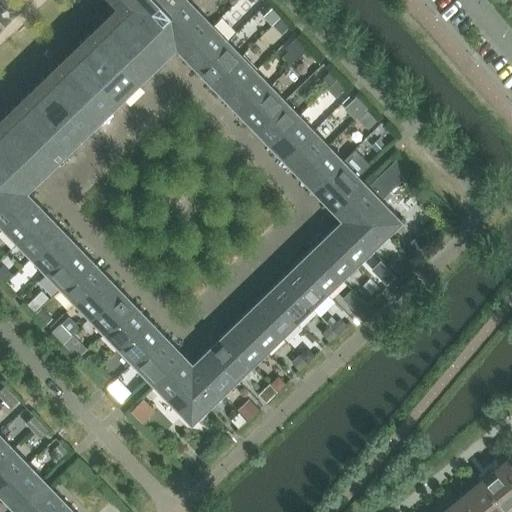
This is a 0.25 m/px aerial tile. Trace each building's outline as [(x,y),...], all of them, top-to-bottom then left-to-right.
[(0,0),(0,511),(77,511),(50,484),(44,478),(0,431),(0,226),(147,379),(153,385),(191,424),(312,307),(321,315),(335,302),(327,293),(403,220),(365,181),(361,177),(359,175),(369,165),(354,149),(344,159),(190,0),(0,0)] [(273,24),(279,17),(273,10),(266,17),(273,24)] [(288,26),(279,17),(273,24),(272,24),(280,33),(288,26)] [(290,65),(295,60),(307,48),(297,38),(285,49),(288,52),(283,58),(290,65)] [(330,86),(338,78),(332,72),(321,82),(328,89),(330,86)] [(347,87),(338,78),(330,86),(338,95),(347,87)] [(352,104),(355,108),(349,113),(354,119),(367,108),(358,98),(352,104)] [(367,109),(359,116),(357,118),(368,129),(377,120),(367,109)] [(387,130),(380,137),(385,143),(392,136),(387,130)] [(386,144),(380,137),(373,144),(379,151),(386,144)] [(409,171),(396,158),(371,183),(383,196),(409,171)] [(417,256),(428,246),(418,237),(408,247),(417,256)] [(407,265),(402,260),(392,269),(397,275),(407,265)] [(0,277),(6,283),(14,275),(3,265),(0,268),(0,277)] [(22,287),(13,277),(6,284),(15,293),(22,287)] [(370,279),(363,286),(371,294),(378,287),(370,279)] [(41,304),(33,296),(26,302),(34,311),(41,304)] [(357,314),(366,305),(359,298),(350,307),(357,314)] [(42,307),(35,314),(46,325),(53,318),(42,307)] [(340,319),(331,327),(336,333),(345,325),(340,319)] [(63,343),(71,335),(60,323),(52,331),(63,343)] [(321,332),(329,340),(336,333),(331,327),(329,325),(321,332)] [(72,352),(79,346),(70,337),(63,343),(72,352)] [(306,349),(300,355),(306,362),(313,356),(306,349)] [(90,354),(82,361),(92,372),(100,364),(90,354)] [(291,361),(299,369),(306,362),(300,355),(298,354),(291,361)] [(100,364),(92,372),(103,383),(111,375),(100,364)] [(276,392),(284,385),(279,380),(271,387),(276,392)] [(270,399),(276,392),(271,387),(269,384),(262,391),(270,399)] [(11,393),(4,386),(0,389),(0,396),(4,400),(11,393)] [(115,386),(108,392),(119,403),(120,403),(126,397),(115,386)] [(11,407),(18,400),(11,393),(4,400),(11,407)] [(129,412),(141,424),(154,411),(142,399),(129,412)] [(247,421),(258,410),(250,401),(238,412),(239,413),(247,421)] [(231,420),(239,429),(247,421),(239,413),(231,420)] [(40,423),(33,416),(26,423),(33,430),(40,423)] [(47,430),(40,423),(33,430),(40,437),(47,430)] [(52,450),(59,457),(66,450),(59,443),(52,450)] [(511,452),(499,463),(511,478),(511,452)] [(511,478),(499,463),(479,480),(506,511),(511,506),(511,478)] [(479,480),(459,496),(472,511),(505,511),(506,511),(479,480)] [(472,511),(459,496),(439,511),(472,511)]
